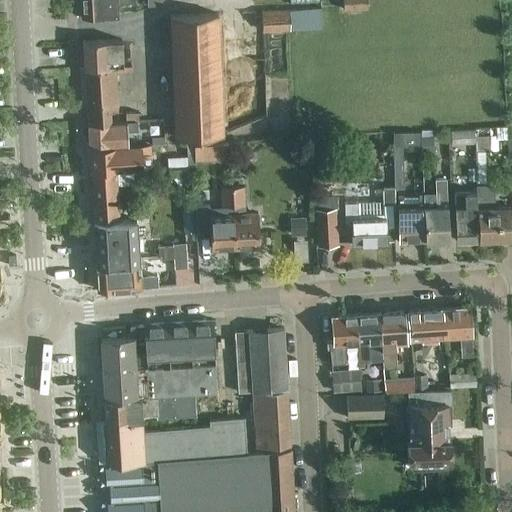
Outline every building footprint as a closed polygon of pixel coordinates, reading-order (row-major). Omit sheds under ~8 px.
[(112,4),(134,2),(134,0),(79,0),(80,18),(113,16),(112,4)] [(366,8),(366,0),(341,0),(342,9),(366,8)] [(321,27),(320,8),(261,11),(262,30),(321,27)] [(173,137),(221,135),(217,14),(169,15),(173,137)] [(84,67),(122,66),(121,39),(82,42),(84,67)] [(125,120),(109,121),(108,112),(117,111),(114,67),(122,66),(84,67),(87,124),(125,121),(125,120)] [(137,121),(137,113),(125,112),(125,121),(137,121)] [(151,120),(138,121),(138,140),(152,140),(151,120)] [(88,147),(120,146),(127,145),(125,121),(87,124),(88,147)] [(507,127),(473,128),(473,130),(474,144),(474,148),(475,184),(475,188),(485,188),(485,184),(484,166),(482,166),(481,154),(484,154),(483,151),(489,150),(489,148),(490,148),(490,141),(507,140),(508,159),(511,158),(511,127),(507,128),(507,127)] [(420,153),(433,153),(433,137),(431,137),(431,130),(420,130),(420,138),(420,153)] [(451,145),(474,144),(473,130),(450,131),(451,145)] [(402,133),(392,133),(392,136),(393,153),(393,181),(402,181),(402,133)] [(120,146),(88,147),(90,171),(121,170),(166,168),(164,143),(127,145),(120,146)] [(330,143),(314,144),(315,164),(331,163),(330,143)] [(93,221),(117,220),(115,186),(132,185),(131,170),(90,171),(93,221)] [(435,193),(423,194),(423,197),(423,206),(424,214),(424,240),(448,240),(446,179),(435,179),(435,193)] [(234,247),(233,214),(231,186),(219,187),(220,206),(223,206),(223,215),(209,216),(208,205),(193,205),(195,233),(209,232),(210,248),(234,247)] [(244,214),(243,205),(242,186),(231,186),(233,214),(234,247),(259,246),(257,213),(244,214)] [(490,187),(485,188),(475,188),(475,191),(476,238),(476,239),(508,238),(507,205),(486,206),(486,198),(490,198),(490,187)] [(455,239),(476,238),(475,191),(453,191),(455,239)] [(423,197),(397,198),(398,215),(397,215),(398,241),(424,240),(424,214),(423,206),(423,197)] [(389,203),(382,204),(382,201),(344,202),(344,225),(350,225),(350,243),(393,242),(392,208),(389,208),(389,203)] [(334,244),(331,207),(315,208),(318,245),(334,244)] [(96,265),(137,263),(136,250),(141,250),(140,237),(135,238),(134,219),(117,220),(93,221),(96,265)] [(293,236),(306,236),(305,221),(292,222),(293,236)] [(307,262),(307,240),(293,241),(294,262),(307,262)] [(183,243),(171,244),(171,246),(172,257),(172,268),(185,267),(184,255),(183,243)] [(157,257),(172,257),(171,246),(157,247),(157,257)] [(161,260),(145,261),(145,271),(161,271),(161,260)] [(137,263),(96,265),(97,290),(157,286),(157,276),(138,277),(137,263)] [(444,308),(446,336),(458,335),(460,356),(472,355),(468,306),(444,308)] [(436,337),(446,336),(444,308),(407,311),(409,339),(420,338),(421,344),(436,343),(436,337)] [(382,367),(395,367),(394,343),(395,343),(395,341),(405,340),(403,311),(378,313),(380,340),(382,367)] [(368,340),(380,340),(378,313),(355,314),(356,341),(358,366),(363,365),(363,361),(369,361),(368,340)] [(332,342),(326,343),(327,346),(330,346),(331,363),(346,362),(344,342),(352,341),(356,341),(355,314),(331,316),(332,342)] [(191,363),(214,362),(212,320),(189,322),(191,363)] [(169,365),(191,363),(189,322),(188,322),(166,323),(169,365)] [(146,366),(169,365),(166,323),(143,325),(144,343),(146,366)] [(132,344),(144,343),(143,325),(130,326),(129,326),(130,336),(100,338),(102,368),(134,366),(134,367),(138,367),(137,353),(133,354),(132,344)] [(254,446),(289,445),(282,328),(234,331),(237,392),(241,392),(241,401),(252,401),(254,446)] [(415,346),(415,342),(409,343),(411,366),(420,365),(418,345),(415,346)] [(134,366),(102,368),(104,399),(182,394),(193,393),(216,392),(217,404),(227,404),(226,380),(215,380),(214,362),(191,363),(169,365),(146,366),(138,367),(134,367),(134,366)] [(331,372),(333,390),(359,388),(358,370),(331,372)] [(450,387),(474,386),(474,373),(449,375),(450,387)] [(425,374),(412,375),(412,378),(413,390),(426,389),(425,374)] [(396,379),(383,380),(383,381),(384,390),(384,391),(384,392),(407,390),(413,390),(412,378),(396,379)] [(383,381),(379,381),(379,379),(364,379),(364,389),(384,390),(383,381)] [(449,420),(448,405),(451,405),(450,389),(426,389),(413,390),(407,390),(407,404),(405,404),(405,416),(406,415),(407,440),(406,440),(406,455),(411,455),(411,468),(445,467),(444,456),(450,456),(449,438),(448,438),(447,420),(449,420)] [(156,416),(195,414),(193,393),(182,394),(104,399),(105,418),(128,417),(128,420),(141,419),(140,415),(156,414),(156,416)] [(382,417),(381,413),(381,394),(346,395),(346,419),(382,417)] [(335,409),(336,438),(346,438),(346,409),(335,409)] [(108,462),(245,453),(243,416),(207,419),(208,425),(141,429),(141,419),(128,420),(128,417),(105,418),(108,462)] [(110,505),(110,511),(263,511),(262,467),(261,451),(245,453),(108,462),(110,498),(110,505)] [(67,502),(92,501),(92,480),(66,480),(67,502)]
